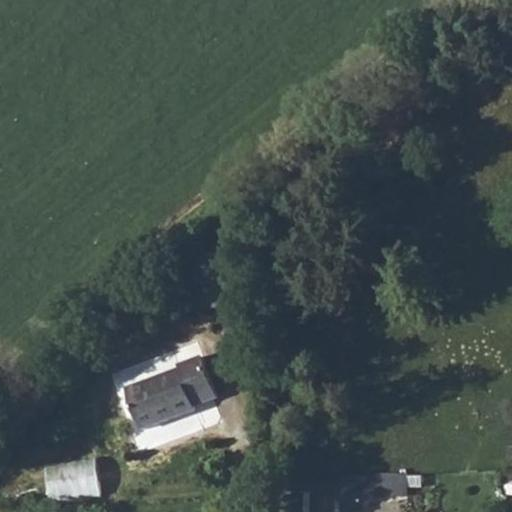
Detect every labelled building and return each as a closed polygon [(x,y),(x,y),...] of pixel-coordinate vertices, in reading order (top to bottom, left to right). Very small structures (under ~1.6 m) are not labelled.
[(243,270),(201,271),(203,323),(244,322),(243,270)] [(158,300),(129,324),(138,335),(167,310),(158,300)] [(186,378),(133,399),(148,438),(200,418),(199,414),(222,404),(208,367),(185,375),(186,378)] [(51,460),(53,500),(103,498),(102,458),(51,460)] [(341,495),(411,498),(412,475),(342,472),(341,495)]
